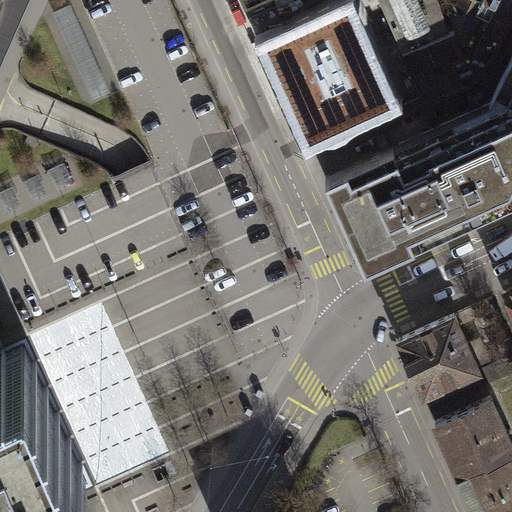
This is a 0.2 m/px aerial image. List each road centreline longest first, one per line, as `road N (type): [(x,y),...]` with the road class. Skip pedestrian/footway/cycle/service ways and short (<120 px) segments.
road 1 (tertiary): [(354,324),(211,0)]
road 2 (secondary): [(232,511),(308,381),(354,324)]
road 3 (tertiary): [(437,511),(354,324)]
road 4 (secondary): [(354,324),(393,296),(511,241)]
